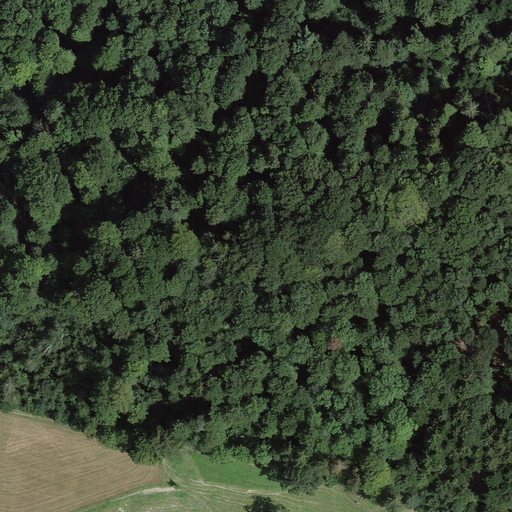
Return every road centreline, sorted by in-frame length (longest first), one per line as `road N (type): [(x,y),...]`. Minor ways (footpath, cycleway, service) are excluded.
road 1 (track): [(511,399),(436,415),(193,399),(95,431),(0,409)]
road 2 (track): [(0,72),(37,107),(56,106),(74,91),(78,62),(41,25),(37,0)]
